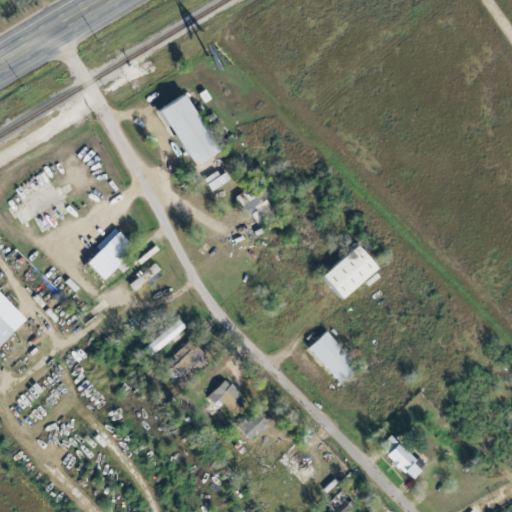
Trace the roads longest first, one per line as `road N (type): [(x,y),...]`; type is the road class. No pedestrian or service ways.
road 1 (residential): [(420,511),(210,293),(57,29)]
road 2 (trunk): [(0,62),(105,0)]
